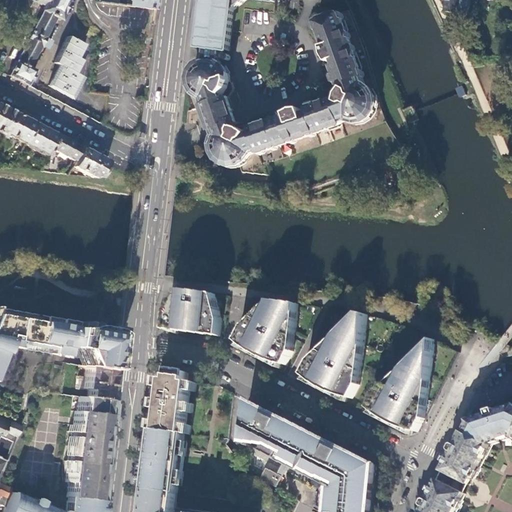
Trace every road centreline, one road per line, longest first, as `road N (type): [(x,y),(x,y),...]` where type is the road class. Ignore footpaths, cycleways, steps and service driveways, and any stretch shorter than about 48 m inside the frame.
road 1 (residential): [(425,466),(213,359),(136,346)]
road 2 (secondary): [(155,168),(136,346)]
road 3 (tertiary): [(155,168),(0,87)]
road 4 (secondary): [(176,0),(155,168)]
road 5 (secondary): [(136,346),(110,511)]
road 6 (secondary): [(123,511),(136,346)]
road 7 (residential): [(432,453),(467,399),(454,392),(429,439)]
